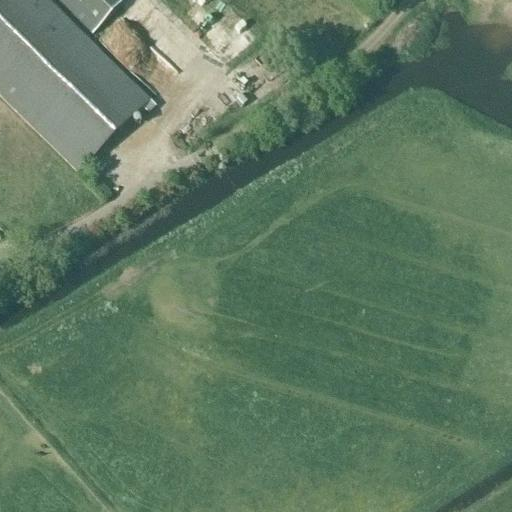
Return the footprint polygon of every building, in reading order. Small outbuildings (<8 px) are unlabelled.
[(0,0),(0,100),(76,175),(148,102),(43,0),(0,0)] [(121,6),(114,0),(53,0),(91,37),(121,6)] [(220,0),(164,0),(161,4),(234,62),(259,31),(220,0)] [(182,149),(282,90),(266,64),(276,59),(268,45),(226,70),(236,88),(169,127),(182,149)] [(194,92),(181,102),(188,111),(201,102),(194,92)]
